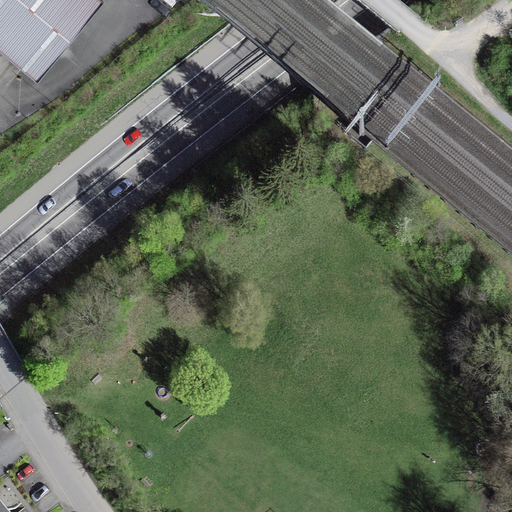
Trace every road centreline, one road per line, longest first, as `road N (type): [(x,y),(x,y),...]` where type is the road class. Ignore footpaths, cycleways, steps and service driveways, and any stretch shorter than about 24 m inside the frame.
road 1 (trunk): [(0,291),(369,0)]
road 2 (trunk): [(318,0),(0,253)]
road 3 (unclassified): [(0,366),(35,431),(104,511)]
road 4 (track): [(511,15),(475,40),(450,45),(511,110)]
